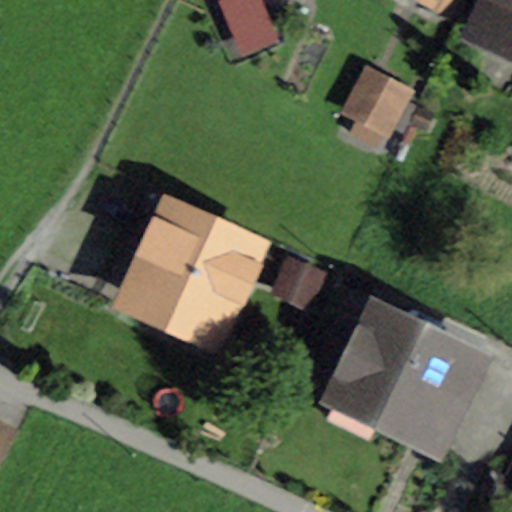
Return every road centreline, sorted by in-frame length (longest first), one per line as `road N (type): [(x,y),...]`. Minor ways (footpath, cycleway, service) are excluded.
road 1 (residential): [(284,511),(0,380)]
road 2 (track): [(176,0),(85,180)]
